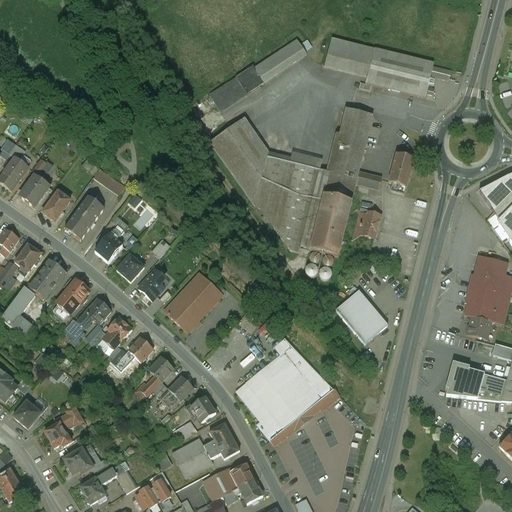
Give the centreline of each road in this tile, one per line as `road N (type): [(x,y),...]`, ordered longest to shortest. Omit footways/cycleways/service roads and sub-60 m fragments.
road 1 (residential): [(288,511),(216,389),(115,293),(0,206)]
road 2 (secondary): [(457,170),(401,387)]
road 3 (residential): [(401,387),(511,477)]
road 4 (secondary): [(401,387),(368,511)]
